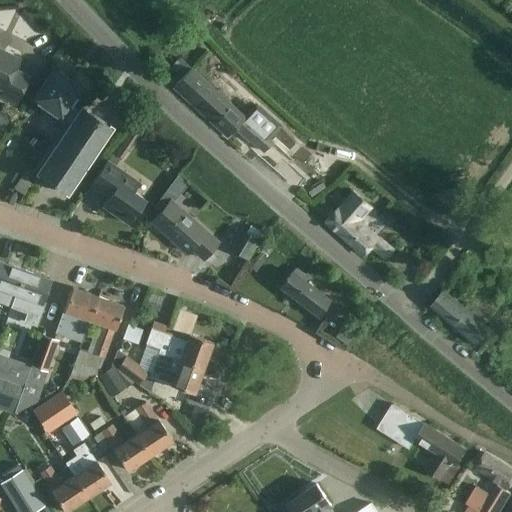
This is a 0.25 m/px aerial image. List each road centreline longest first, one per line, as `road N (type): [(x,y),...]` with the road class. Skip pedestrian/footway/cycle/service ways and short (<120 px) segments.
road 1 (unclassified): [(511,399),(168,102),(68,0)]
road 2 (residential): [(272,428),(322,392),(328,354),(271,322),(0,222)]
road 3 (residential): [(435,511),(272,428)]
road 4 (track): [(407,312),(511,170)]
road 5 (residential): [(148,511),(272,428)]
